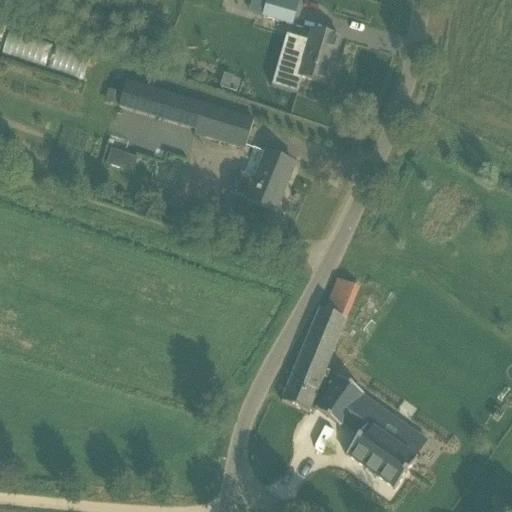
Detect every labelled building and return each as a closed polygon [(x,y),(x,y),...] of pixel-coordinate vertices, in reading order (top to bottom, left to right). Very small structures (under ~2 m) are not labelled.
[(269,0),(263,19),(291,28),(299,0),(269,0)] [(296,77),(295,78),(327,87),(340,40),(309,31),(299,65),(287,61),(284,73),(296,77)] [(2,57),(84,77),(90,56),(7,36),(2,57)] [(108,92),(104,105),(118,108),(122,95),(108,92)] [(193,135),(245,150),(254,121),(201,106),(193,135)] [(121,171),(125,157),(113,153),(109,167),(121,171)] [(275,214),(294,167),(265,155),(255,180),(242,176),(234,195),(244,200),(244,201),(275,214)] [(320,310),(281,404),(308,415),(309,414),(319,388),(347,321),(324,312),(320,310)] [(391,493),(392,494),(415,463),(414,462),(414,463),(394,448),(402,437),(357,404),(361,398),(361,399),(362,398),(338,380),(337,381),(338,381),(316,412),(315,411),(315,412),(339,430),(339,429),(341,426),(358,439),(344,458),(345,459),(392,493),(391,493)]
